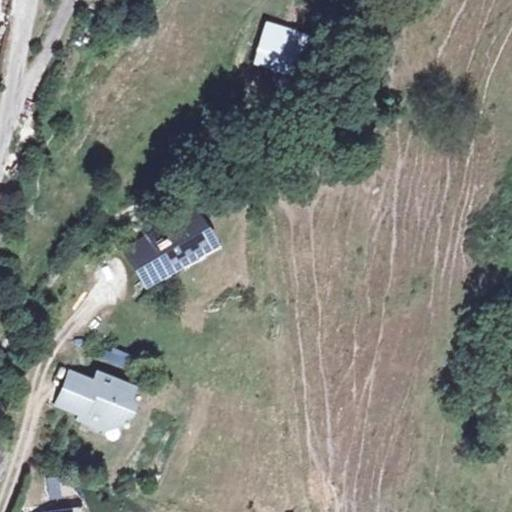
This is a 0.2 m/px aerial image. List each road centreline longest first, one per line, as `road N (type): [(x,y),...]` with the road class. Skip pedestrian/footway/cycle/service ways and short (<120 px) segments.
road 1 (track): [(111,279),(51,350),(0,509)]
road 2 (track): [(125,213),(54,273),(0,354)]
road 3 (unclassified): [(0,141),(28,0)]
